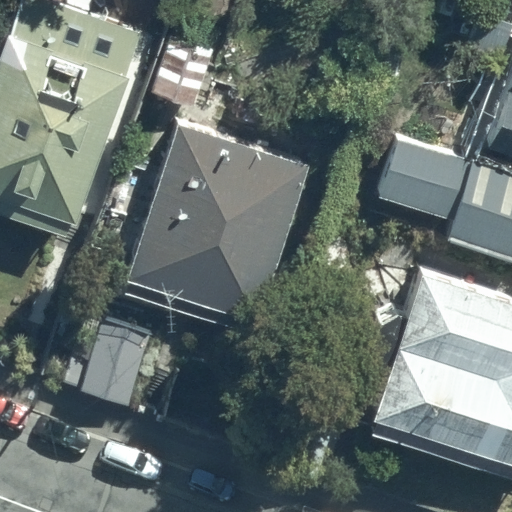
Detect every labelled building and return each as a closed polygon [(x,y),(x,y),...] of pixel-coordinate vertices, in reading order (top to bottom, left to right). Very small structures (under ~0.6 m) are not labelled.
[(66,199),(132,17),(85,0),(6,0),(3,9),(0,8),(0,194),(56,215),(62,198),(66,199)] [(511,10),(482,0),(473,0),(462,31),(509,48),(479,132),(511,143),(511,10)] [(177,100),(169,98),(115,253),(121,256),(116,270),(243,314),(301,147),(294,145),(301,126),(237,103),(231,120),(223,117),(230,99),(192,86),(213,26),(165,9),(143,71),(182,85),(177,100)] [(511,246),(511,159),(390,117),(368,180),(445,207),(440,222),(511,246)] [(366,382),(360,401),(511,457),(511,275),(411,237),(395,283),(370,290),(360,314),(373,341),(359,380),(366,382)] [(73,377),(73,379),(119,397),(144,332),(98,314),(87,344),(65,336),(52,369),(73,377)] [(270,451),(320,470),(347,402),(298,382),(270,451)]
